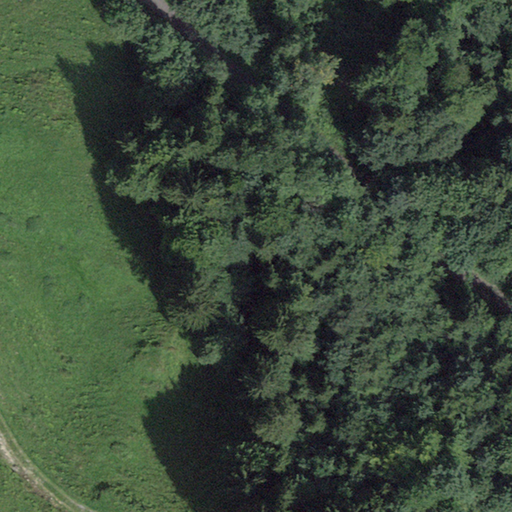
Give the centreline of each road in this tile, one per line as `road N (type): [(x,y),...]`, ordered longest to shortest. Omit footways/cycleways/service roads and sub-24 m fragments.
road 1 (track): [(158,0),(315,137),(383,209),(511,306)]
road 2 (track): [(0,421),(28,467),(96,511)]
